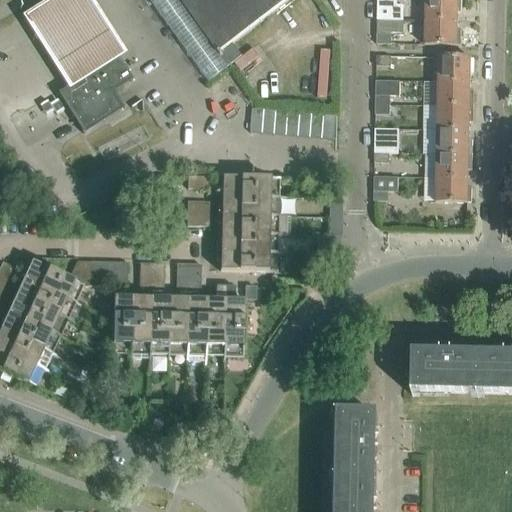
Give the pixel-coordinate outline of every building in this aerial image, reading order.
[(44,52),(67,88),(117,57),(123,53),(100,17),(89,0),(56,0),(24,21),(44,52)] [(229,68),(179,0),(143,0),(206,85),(229,68)] [(179,0),(229,68),(242,58),(232,44),(291,0),(179,0)] [(378,0),(378,21),(405,22),(405,7),(398,7),(398,0),(378,0)] [(462,13),(462,0),(426,0),(426,21),(458,22),(458,13),(462,13)] [(458,30),(458,22),(426,21),(425,46),(461,47),(461,30),(458,30)] [(239,40),(247,57),(272,46),(264,29),(239,40)] [(392,36),(377,36),(377,46),(392,46),(392,36)] [(67,88),(57,94),(77,125),(83,135),(124,110),(118,100),(114,93),(132,81),(117,57),(67,88)] [(392,58),(377,58),(377,68),(392,69),(392,58)] [(474,76),(474,61),(471,61),(471,59),(439,59),(438,84),(471,85),(471,76),(474,76)] [(401,84),(376,83),(376,106),(391,106),(391,98),(400,98),(401,84)] [(473,108),(473,93),(471,93),(471,85),(438,84),(438,107),(473,108)] [(390,117),(391,106),(376,106),(376,117),(390,117)] [(473,123),(473,108),(438,107),(437,131),(470,132),(470,123),(473,123)] [(252,110),(250,134),(262,135),(264,111),(252,110)] [(264,111),(262,135),(274,136),(276,112),(264,111)] [(276,112),(274,136),(286,137),(288,113),(276,112)] [(288,113),(286,137),(298,138),(300,114),(288,113)] [(300,114),(298,138),(310,139),(312,116),(300,114)] [(312,116),(310,139),(322,141),(324,117),(312,116)] [(324,117),(322,141),(334,142),(336,118),(324,117)] [(400,131),(375,131),(375,154),(390,154),(390,146),(399,146),(400,131)] [(472,156),(472,141),(470,141),(470,132),(437,131),(436,155),(472,156)] [(390,165),(390,154),(375,154),(375,165),(390,165)] [(472,172),(472,156),(436,155),(436,179),(469,180),(469,172),(472,172)] [(211,192),(211,180),(189,179),(188,192),(211,192)] [(279,199),(279,183),(290,183),(290,182),(218,179),(217,199),(279,200),(290,200),(290,199),(279,199)] [(399,179),(374,179),(374,203),(389,203),(389,194),(399,194),(399,179)] [(471,203),(471,189),(469,188),(469,180),(436,179),(435,204),(468,205),(468,203),(471,203)] [(279,218),(279,200),(217,199),(217,217),(279,218)] [(211,217),(211,204),(188,204),(188,217),(211,217)] [(211,229),(211,217),(188,217),(188,228),(211,229)] [(217,217),(217,235),(278,237),(278,236),(288,236),(289,218),(279,218),(217,217)] [(278,255),(278,237),(288,237),(288,236),(278,236),(278,237),(217,235),(217,254),(278,255)] [(326,238),(317,239),(317,244),(317,256),(341,257),(341,244),(340,244),(340,238),(326,237),(326,238)] [(288,255),(278,255),(217,254),(216,264),(220,264),(220,273),(287,275),(287,274),(278,273),(278,256),(288,257),(288,255)] [(340,269),(341,257),(317,256),(317,268),(340,269)] [(90,289),(90,265),(77,264),(69,282),(83,288),(85,289),(90,289)] [(0,277),(7,280),(12,270),(2,265),(0,269),(0,277)] [(83,288),(69,282),(32,265),(29,273),(25,272),(21,280),(75,305),(83,288)] [(102,289),(103,265),(90,265),(90,289),(102,289)] [(113,290),(114,265),(103,265),(102,289),(113,290)] [(127,290),(127,265),(114,265),(113,290),(127,290)] [(152,290),(152,265),(140,265),(140,290),(152,290)] [(164,290),(164,266),(152,265),(152,290),(164,290)] [(188,290),(189,266),(177,266),(177,290),(188,290)] [(201,266),(200,266),(189,266),(188,290),(200,291),(201,266)] [(17,285),(22,274),(12,270),(7,280),(17,285)] [(75,305),(21,280),(17,289),(21,291),(17,299),(68,322),(75,306),(91,314),(91,313),(75,305)] [(225,359),(225,288),(215,288),(215,297),(206,297),(206,301),(206,359),(223,359),(223,376),(225,376),(225,359)] [(242,376),(244,302),(235,302),(235,288),(225,288),(225,359),(241,359),(241,376),(242,376)] [(132,357),(133,300),(133,296),(124,296),(113,296),(112,373),(113,373),(114,357),(131,357),(131,374),(132,374),(132,357)] [(150,358),(151,297),(133,296),(133,300),(132,357),(149,357),(148,374),(150,374),(150,358)] [(169,358),(170,301),(170,297),(151,297),(150,358),(168,358),(167,375),(169,375),(169,358)] [(187,359),(188,297),(170,297),(170,301),(169,358),(186,358),(185,375),(187,375),(187,359)] [(206,359),(206,301),(206,297),(188,297),(187,359),(205,359),(204,376),(205,376),(206,359)] [(68,322),(17,299),(13,308),(9,306),(6,314),(60,339),(67,324),(83,331),(83,330),(68,322)] [(60,339),(6,314),(2,323),(5,324),(1,333),(52,356),(59,341),(76,348),(76,347),(60,340),(60,339)] [(52,356),(1,333),(0,334),(0,352),(45,373),(52,357),(68,365),(68,364),(52,356)] [(477,399),(478,351),(413,350),(412,398),(413,398),(414,393),(476,394),(476,399),(477,399)] [(511,351),(478,351),(477,399),(478,399),(478,394),(511,394),(511,351)] [(45,373),(0,352),(0,373),(53,398),(53,396),(37,389),(44,374),(60,382),(60,380),(45,373)] [(375,480),(376,414),(329,413),(329,415),(332,415),(330,478),(327,478),(327,479),(375,480)] [(373,511),(375,480),(327,479),(327,480),(330,480),(329,511),(373,511)]
